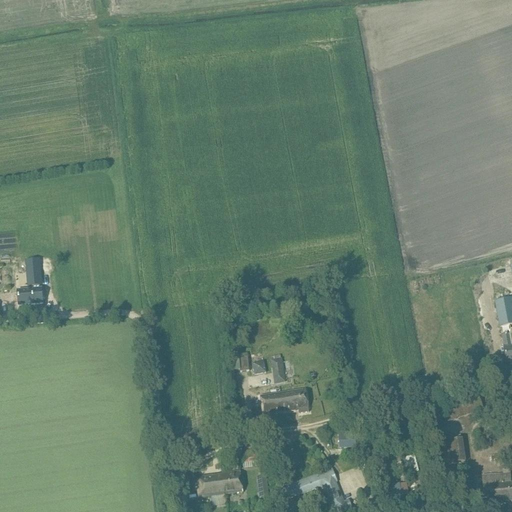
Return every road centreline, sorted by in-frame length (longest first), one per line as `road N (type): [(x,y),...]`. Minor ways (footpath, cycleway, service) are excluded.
road 1 (residential): [(511,388),(486,384),(273,430),(174,472)]
road 2 (residential): [(174,472),(155,402),(148,329),(127,314),(58,317)]
